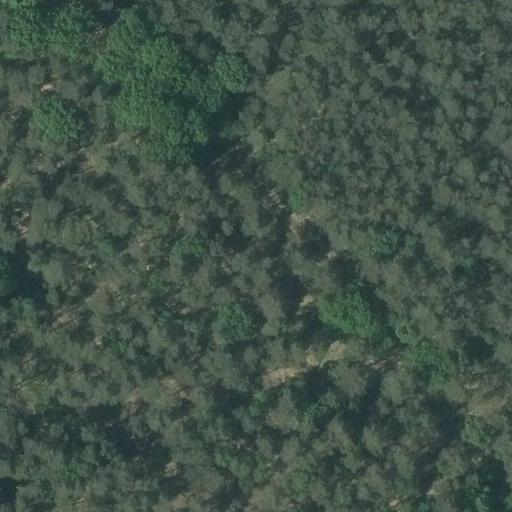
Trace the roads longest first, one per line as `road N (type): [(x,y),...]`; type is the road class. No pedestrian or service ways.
road 1 (track): [(361,296),(78,0)]
road 2 (track): [(361,296),(511,511)]
